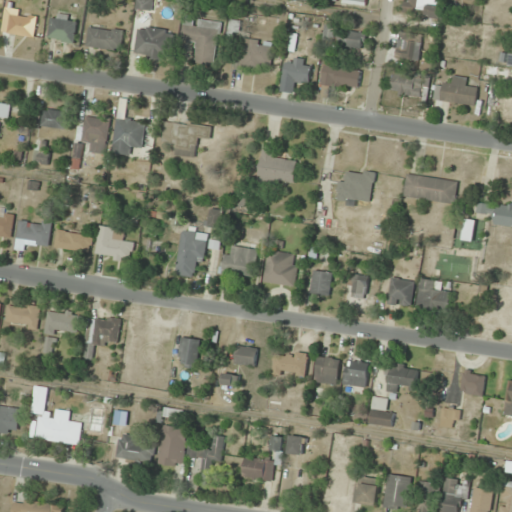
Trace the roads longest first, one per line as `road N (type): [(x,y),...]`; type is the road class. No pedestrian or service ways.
road 1 (residential): [(511,146),(0,65)]
road 2 (residential): [(511,350),(0,269)]
road 3 (tertiary): [(200,511),(142,504),(86,477),(0,463)]
road 4 (residential): [(384,0),(366,125)]
